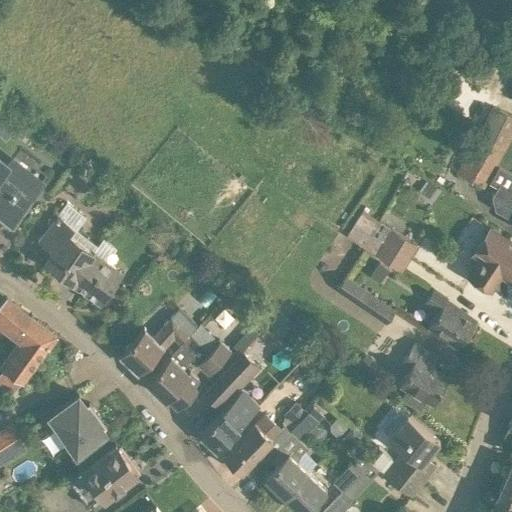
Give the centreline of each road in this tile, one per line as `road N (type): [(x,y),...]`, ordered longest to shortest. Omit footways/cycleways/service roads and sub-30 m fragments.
road 1 (unclassified): [(235,511),(128,380),(0,273)]
road 2 (tertiary): [(463,511),(481,440),(511,373)]
